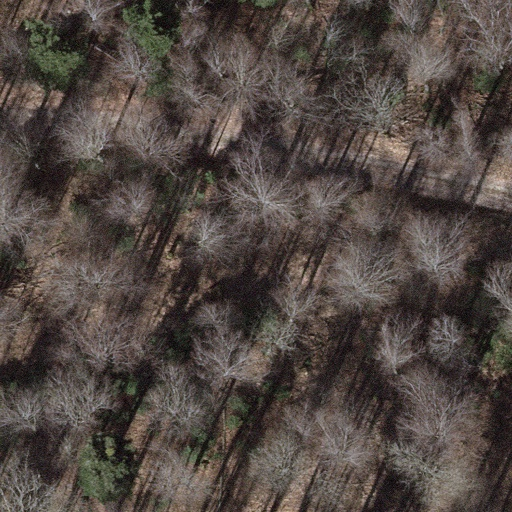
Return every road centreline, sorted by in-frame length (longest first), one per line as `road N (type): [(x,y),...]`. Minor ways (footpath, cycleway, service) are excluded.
road 1 (track): [(0,355),(511,237)]
road 2 (track): [(511,192),(230,126),(0,105)]
